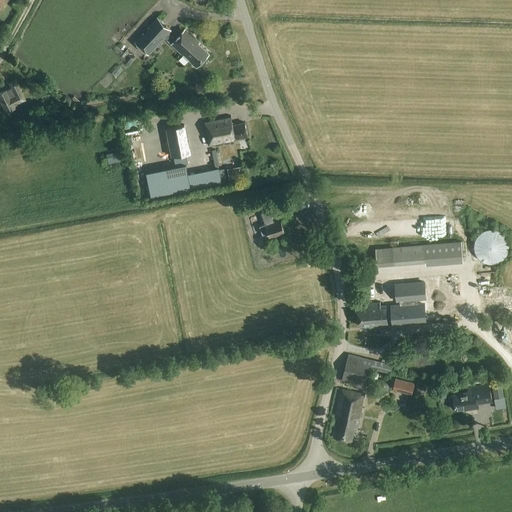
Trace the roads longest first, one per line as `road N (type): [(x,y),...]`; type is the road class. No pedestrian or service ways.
road 1 (unclassified): [(313,475),(341,326),(340,291),(316,202),(240,0)]
road 2 (tertiary): [(45,511),(296,478)]
road 3 (tertiary): [(313,475),(511,441)]
